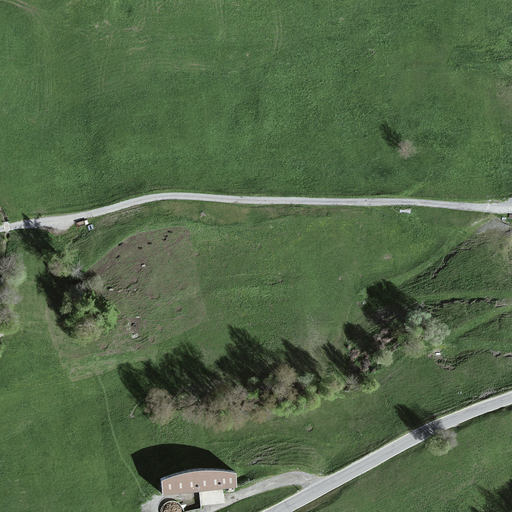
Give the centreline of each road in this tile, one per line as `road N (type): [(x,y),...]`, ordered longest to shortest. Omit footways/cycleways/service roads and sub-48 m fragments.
road 1 (unclassified): [(0,230),(45,218),(90,222),(160,196),(511,212)]
road 2 (unclassified): [(277,511),(426,430),(511,397)]
